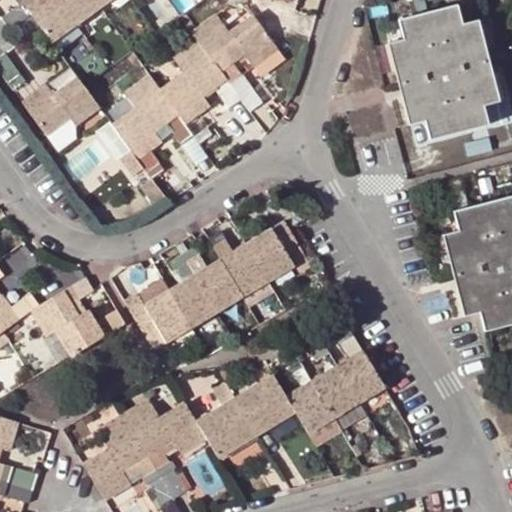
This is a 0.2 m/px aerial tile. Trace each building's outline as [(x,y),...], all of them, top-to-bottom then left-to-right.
[(29,5),(25,0),(20,0),(2,13),(11,24),(31,9),(29,5)] [(76,20),(61,0),(35,0),(29,5),(31,9),(53,37),(76,20)] [(100,3),(97,0),(61,0),(76,20),(100,3)] [(396,38),(417,118),(427,116),(432,135),(491,120),(486,101),(494,99),(472,17),(464,19),(459,1),(401,16),(406,36),(396,38)] [(217,10),(192,28),(199,36),(241,95),(250,107),(262,98),(233,58),(244,50),(254,64),(279,46),(253,11),(231,27),(217,10)] [(472,17),(494,99),(501,97),(480,15),(472,17)] [(76,20),(53,37),(60,47),(83,30),(76,20)] [(160,85),(185,120),(210,102),(203,92),(214,84),(228,104),(241,95),(199,36),(174,54),(184,67),(160,85)] [(417,118),(396,38),(389,40),(409,120),(417,118)] [(261,73),(285,55),(279,46),(254,64),(261,73)] [(25,78),(6,51),(0,54),(0,68),(14,86),(25,78)] [(55,91),(78,73),(72,65),(48,83),(55,91)] [(142,159),(154,174),(165,166),(150,146),(162,137),(155,128),(167,120),(173,129),(181,140),(193,131),(185,120),(160,85),(150,72),(125,90),(128,93),(135,103),(113,119),(133,147),(142,159)] [(55,91),(48,83),(24,100),(50,136),(73,120),(76,123),(101,104),(78,73),(55,91)] [(106,109),(113,119),(135,103),(128,93),(106,109)] [(173,129),(167,120),(155,128),(162,137),(173,129)] [(207,123),(194,132),(199,140),(212,131),(207,123)] [(142,159),(133,147),(124,154),(133,166),(142,159)] [(165,192),(154,174),(142,182),(154,200),(165,192)] [(511,193),(456,207),(461,227),(452,229),(474,309),(482,307),(486,326),(511,320),(511,193)] [(305,251),(287,220),(248,243),(270,280),(296,265),(293,259),(305,251)] [(222,229),(210,236),(215,244),(227,237),(222,229)] [(446,231),(466,310),(474,309),(452,229),(446,231)] [(227,237),(215,244),(223,257),(235,251),(227,237)] [(270,280),(248,243),(235,251),(223,257),(245,294),(270,280)] [(201,252),(196,244),(183,251),(188,260),(201,252)] [(188,260),(183,251),(171,259),(176,267),(188,260)] [(196,273),(208,265),(201,252),(188,260),(196,273)] [(196,273),(218,309),(245,294),(223,257),(208,265),(196,273)] [(0,330),(33,307),(40,302),(31,290),(11,304),(2,292),(0,293),(0,277),(5,273),(0,266),(0,330)] [(218,309),(196,273),(171,287),(193,324),(218,309)] [(73,351),(127,320),(118,306),(98,318),(91,307),(81,313),(72,299),(95,286),(88,274),(40,302),(33,307),(48,332),(58,326),(73,351)] [(139,290),(126,298),(154,346),(193,324),(171,287),(146,301),(139,290)] [(344,340),(356,332),(352,325),(339,332),(344,340)] [(352,353),(365,347),(356,332),(344,340),(352,353)] [(318,355),(331,347),(327,339),(313,347),(318,355)] [(325,369),(339,362),(331,347),(318,355),(325,369)] [(361,399),(387,385),(365,347),(352,353),(339,362),(361,399)] [(306,364),(301,355),(289,362),(294,370),(306,364)] [(314,376),(335,414),(361,399),(339,362),(325,369),(314,376)] [(301,384),(314,376),(306,364),(294,370),(301,384)] [(296,408),(287,392),(274,372),(235,394),(257,430),(296,408)] [(223,401),(196,417),(207,435),(218,453),(218,454),(257,430),(235,394),(225,376),(212,384),(223,401)] [(314,376),(301,384),(287,392),(296,408),(309,429),(335,414),(314,376)] [(177,445),(181,451),(207,435),(196,417),(186,399),(160,414),(149,396),(124,411),(148,451),(161,444),(173,437),(177,445)] [(130,477),(123,466),(135,459),(148,451),(124,411),(97,427),(108,446),(84,460),(106,496),(132,481),(130,477)] [(20,420),(0,414),(0,474),(35,484),(39,472),(36,471),(0,459),(0,444),(4,446),(11,448),(20,420)] [(161,444),(166,452),(177,445),(173,437),(161,444)] [(148,451),(157,466),(169,458),(166,452),(161,444),(148,451)] [(144,474),(157,466),(148,451),(135,459),(142,470),(144,474)] [(184,468),(177,471),(169,458),(157,466),(174,494),(185,487),(188,476),(184,468)] [(123,466),(130,477),(142,470),(135,459),(123,466)] [(144,474),(161,502),(174,494),(157,466),(144,474)] [(0,489),(26,497),(30,499),(35,484),(0,474),(0,489)]
